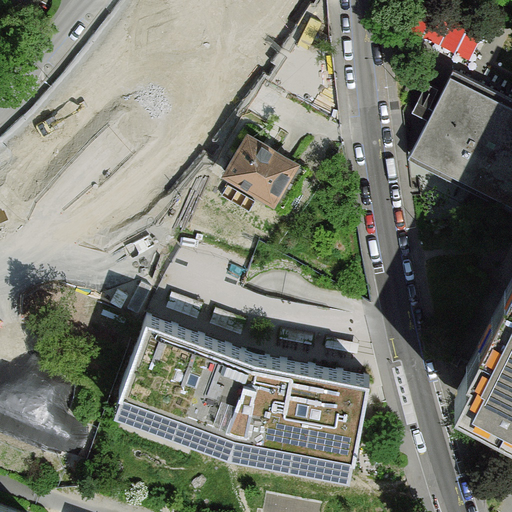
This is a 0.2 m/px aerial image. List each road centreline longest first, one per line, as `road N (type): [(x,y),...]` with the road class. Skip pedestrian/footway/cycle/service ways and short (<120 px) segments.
road 1 (residential): [(360,0),(375,162),(403,328),(457,511)]
road 2 (residential): [(90,0),(0,109)]
